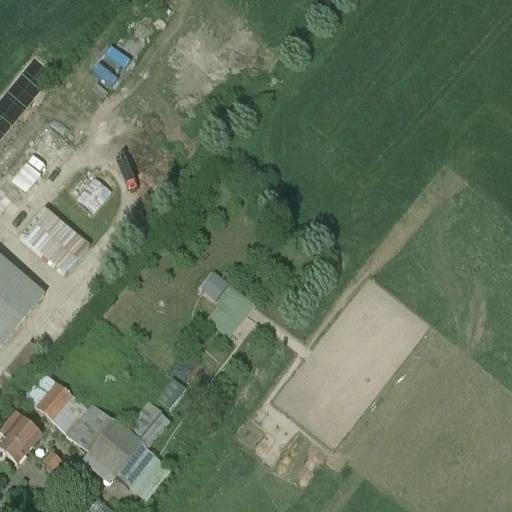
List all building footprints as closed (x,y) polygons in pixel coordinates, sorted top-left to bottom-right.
[(0,141),(51,74),(30,58),(0,97),(0,141)] [(29,166),(13,183),(27,195),(42,178),(29,166)] [(96,180),(79,201),(95,215),(112,194),(96,180)] [(65,279),(92,250),(47,209),(20,239),(65,279)] [(0,354),(47,293),(0,257),(0,354)] [(215,304),(228,287),(216,277),(203,294),(215,304)] [(231,289),(209,323),(233,339),(255,305),(231,289)] [(32,346),(0,380),(0,384),(6,390),(40,354),(32,346)] [(170,411),(188,392),(174,379),(157,398),(170,411)] [(73,397),(57,383),(37,406),(39,407),(36,409),(52,422),(73,397)] [(130,428),(152,447),(173,424),(151,405),(130,428)] [(0,447),(19,465),(43,434),(22,418),(0,444),(2,445),(0,446),(0,447)] [(110,511),(99,503),(92,511),(110,511)]
